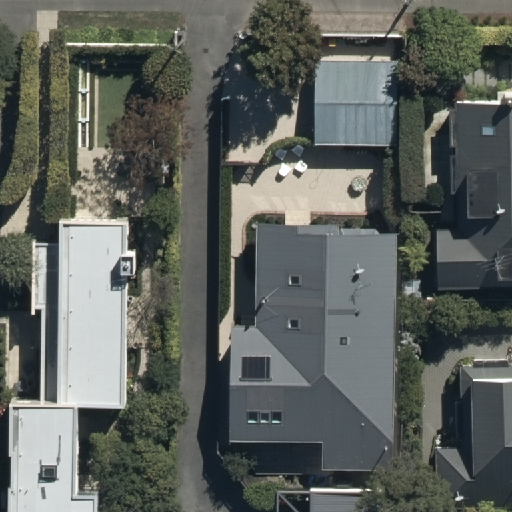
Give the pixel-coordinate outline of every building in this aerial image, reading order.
[(332,54),(312,54),(313,140),(394,139),(394,56),(375,56),(375,47),(332,47),(332,54)] [(462,225),(436,225),(437,282),(511,279),(511,94),(452,94),(451,188),(463,188),(462,225)] [(75,511),(77,388),(129,388),(130,340),(133,340),(133,315),(123,315),(124,256),(134,256),(135,234),(125,234),(126,205),(58,204),(57,232),(33,232),(32,296),(40,296),(39,381),(8,381),(8,433),(13,433),(12,464),(9,464),(7,511),(75,511)] [(392,218),(255,217),(255,316),(230,316),(229,431),(318,431),(318,455),(391,455),(392,218)] [(454,439),(435,439),(436,499),(511,497),(511,359),(507,359),(507,351),(469,352),(469,360),(457,360),(458,394),(453,394),(454,439)]
